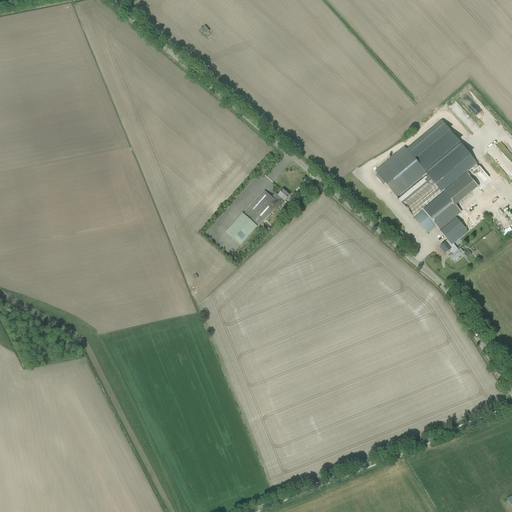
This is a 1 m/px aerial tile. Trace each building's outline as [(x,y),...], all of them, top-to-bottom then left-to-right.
[(202,33),(205,35),(209,32),(205,27),(202,29),(201,29),(200,30),(200,31),(201,33),(202,33)] [(405,147),(376,172),(377,174),(377,175),(377,176),(377,177),(377,178),(378,178),(378,179),(380,181),(380,182),(381,182),(382,182),(382,183),(383,183),(384,183),(385,183),(385,184),(397,198),(426,173),(425,171),(460,143),(442,121),(407,150),(405,147)] [(431,179),(402,204),(412,216),(424,205),(426,208),(413,219),(414,220),(415,219),(427,234),(436,226),(439,230),(460,212),(445,192),(430,205),(428,202),(476,163),(460,143),(425,171),(426,173),(431,179)] [(227,232),(241,245),(278,203),(282,199),(285,201),(286,200),(289,196),(283,190),(278,196),(275,193),(271,197),(264,191),(244,214),(243,213),(227,232)] [(461,211),(466,216),(476,208),(471,203),(461,211)] [(287,204),(282,210),(285,213),(291,207),(287,204)] [(445,254),(450,250),(452,248),(453,250),(456,247),(453,244),(468,232),(455,218),(439,230),(447,240),(444,243),(445,243),(440,248),(445,254)] [(501,225),(498,228),(505,236),(509,233),(501,225)] [(454,260),(463,252),(461,249),(451,257),(454,260)]
